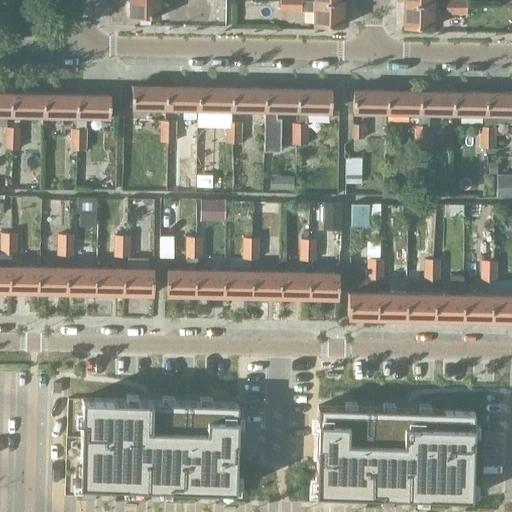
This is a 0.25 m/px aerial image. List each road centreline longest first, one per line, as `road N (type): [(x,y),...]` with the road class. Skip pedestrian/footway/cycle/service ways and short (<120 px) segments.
road 1 (residential): [(511,352),(0,341)]
road 2 (residential): [(371,51),(82,48)]
road 3 (residential): [(511,54),(371,51)]
